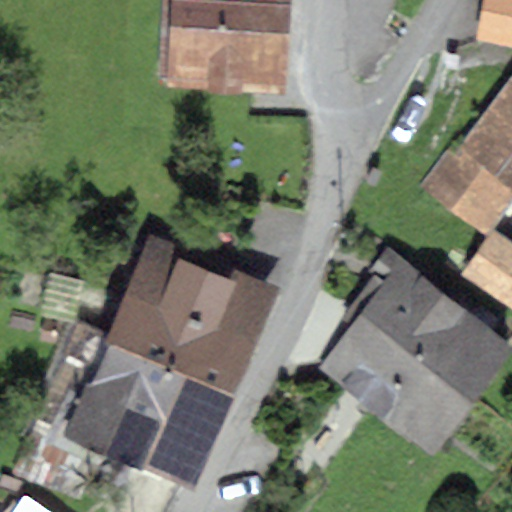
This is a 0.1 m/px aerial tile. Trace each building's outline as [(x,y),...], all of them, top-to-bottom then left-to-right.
[(183,78),(184,58),(271,63),(275,0),(165,0),(162,76),(183,78)] [(511,33),(511,0),(492,0),(487,29),(511,33)] [(511,247),(495,237),(473,271),(511,296),(511,247)] [(136,296),(241,340),(259,295),(153,252),(136,296)] [(460,300),(455,306),(389,255),(379,268),(390,276),(382,287),(373,280),(355,304),(364,313),(460,385),(495,335),(466,312),(470,307),(460,300)] [(115,339),(222,384),(241,340),(136,296),(115,339)] [(382,406),(421,436),(460,385),(364,313),(334,352),(391,395),(382,406)] [(101,459),(110,438),(184,470),(222,384),(115,339),(100,374),(84,367),(54,438),(101,459)]
